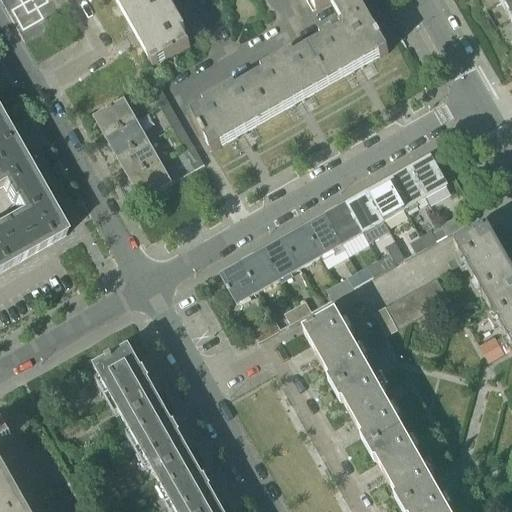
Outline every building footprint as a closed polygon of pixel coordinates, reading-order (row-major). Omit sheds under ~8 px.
[(113,0),(133,36),(132,37),(133,38),(134,37),(139,45),(137,46),(138,47),(139,46),(148,62),(148,63),(153,71),(190,50),(189,49),(188,49),(181,37),(185,35),(167,3),(163,5),(160,0),(113,0)] [(303,0),(313,16),(334,4),(349,30),(343,34),(341,30),(320,42),(322,45),(295,61),(293,57),(261,75),(263,78),(236,94),(234,90),(203,108),(205,111),(192,119),(192,118),(191,119),(211,156),(220,151),(220,150),(236,141),(237,142),(246,137),(247,137),(246,135),(294,108),(295,109),(304,104),(305,104),(304,102),(353,75),(353,76),(364,70),(363,69),(379,60),(379,61),(388,56),(375,33),(374,34),(355,0),(303,0)] [(511,0),(500,0),(504,5),(509,2),(511,7),(511,8),(507,11),(511,19),(511,0)] [(162,96),(156,85),(147,90),(148,90),(154,101),(162,96)] [(105,141),(106,142),(136,124),(124,104),(125,104),(124,103),(109,111),(109,110),(107,112),(92,121),(93,122),(94,121),(105,140),(104,141),(104,142),(105,141)] [(166,122),(174,117),(168,106),(159,111),(160,111),(166,122)] [(117,162),(117,163),(148,145),(147,145),(136,125),(137,125),(136,124),(106,142),(116,161),(116,162),(116,163),(117,162)] [(180,126),(179,127),(171,131),(171,132),(172,132),(178,143),(186,138),(180,126)] [(18,202),(26,215),(44,204),(0,127),(0,190),(1,190),(10,207),(18,202)] [(129,183),(129,184),(160,166),(160,165),(159,166),(148,146),(148,145),(117,163),(128,182),(127,183),(128,184),(129,183)] [(192,147),(191,148),(183,152),(183,153),(184,153),(190,164),(198,159),(192,147)] [(430,161),(409,173),(425,202),(447,190),(430,161)] [(160,166),(129,184),(140,203),(139,203),(140,206),(155,197),(156,198),(158,197),(157,196),(172,187),(171,186),(171,187),(160,167),(160,166)] [(409,173),(387,185),(404,214),(425,202),(409,173)] [(387,185),(367,197),(383,225),(404,214),(387,185)] [(367,197),(345,209),(362,238),(383,225),(367,197)] [(44,204),(26,215),(0,229),(0,275),(64,240),(44,204)] [(345,209),(325,221),(342,249),(362,238),(345,209)] [(468,228),(462,218),(441,230),(447,240),(468,228)] [(325,221),(304,232),(320,261),(332,254),(336,260),(345,255),(342,249),(325,221)] [(304,232),(283,244),(300,273),(320,261),(304,232)] [(511,275),(487,232),(454,250),(459,259),(447,266),(451,273),(463,267),(508,344),(504,347),(509,355),(511,353),(511,275)] [(430,236),(420,242),(426,252),(436,246),(430,236)] [(426,252),(420,242),(410,247),(416,258),(426,252)] [(283,244),(262,256),(278,285),(300,273),(283,244)] [(262,256),(242,268),(258,296),(278,285),(262,256)] [(389,259),(378,265),(384,276),(395,270),(389,259)] [(384,276),(378,265),(368,271),(374,282),(384,276)] [(258,296),(242,268),(220,280),(227,291),(226,292),(228,296),(229,295),(237,309),(258,296)] [(347,283),(337,289),(343,299),(353,294),(347,283)] [(436,283),(426,289),(438,311),(448,305),(436,283)] [(343,299),(337,289),(327,295),(333,305),(343,299)] [(426,289),(415,295),(428,317),(438,311),(426,289)] [(415,295),(405,301),(417,323),(428,317),(415,295)] [(405,301),(395,307),(407,329),(417,323),(405,301)] [(305,307),(295,313),(301,323),(311,317),(305,307)] [(395,307),(385,312),(397,334),(407,329),(395,307)] [(397,334),(385,312),(374,318),(387,340),(397,334)] [(301,323),(295,313),(284,318),(290,329),(301,323)] [(446,511),(336,317),(303,336),(329,382),(328,385),(340,407),(343,407),(362,440),(361,443),(374,466),(376,466),(395,500),(394,502),(399,511),(446,511)] [(258,347),(280,335),(274,324),(253,336),(258,347)] [(495,339),(480,346),(489,363),(503,356),(495,339)] [(172,511),(218,511),(209,495),(211,494),(210,493),(206,485),(205,483),(203,484),(191,464),(192,463),(191,462),(190,462),(179,441),(181,440),(180,439),(179,439),(175,431),(175,429),(172,430),(161,410),(161,409),(160,408),(148,387),(150,386),(149,385),(144,377),(145,377),(144,375),(142,377),(130,356),(130,355),(130,354),(94,374),(172,511)] [(21,511),(0,473),(0,448),(1,449),(2,448),(1,447),(4,446),(4,447),(5,446),(5,445),(7,444),(7,445),(9,444),(8,443),(10,442),(11,443),(12,442),(11,441),(10,441),(2,427),(3,426),(2,425),(1,425),(1,426),(0,426),(0,511),(21,511)] [(63,453),(68,462),(79,457),(73,447),(63,453)]
